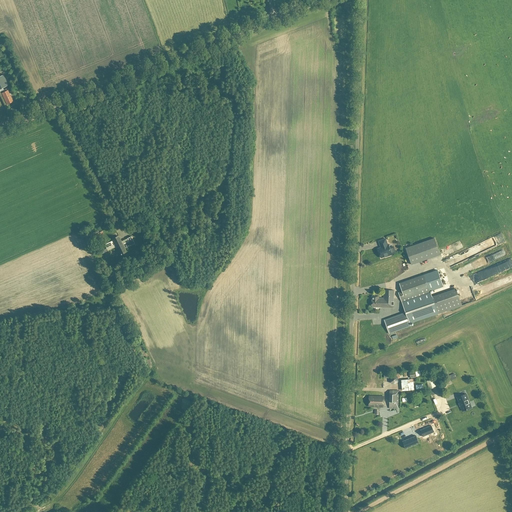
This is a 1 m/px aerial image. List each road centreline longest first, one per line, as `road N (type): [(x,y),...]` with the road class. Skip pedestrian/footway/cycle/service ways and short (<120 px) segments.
road 1 (unclassified): [(346,511),(362,0)]
road 2 (unclassified): [(0,127),(313,0)]
road 3 (track): [(359,511),(511,429)]
